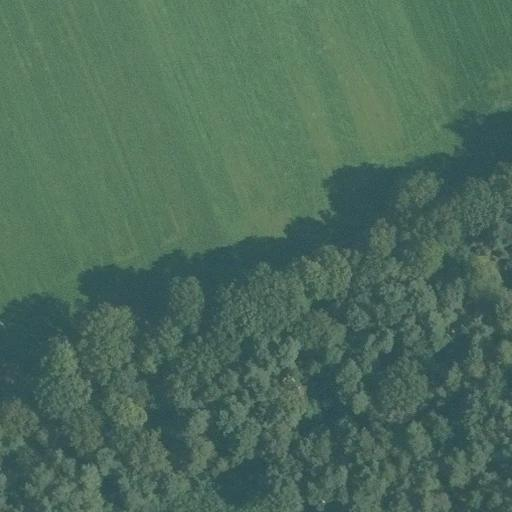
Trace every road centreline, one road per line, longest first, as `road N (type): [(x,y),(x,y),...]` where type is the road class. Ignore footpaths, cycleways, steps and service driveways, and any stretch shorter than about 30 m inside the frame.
road 1 (track): [(82,377),(511,184)]
road 2 (track): [(82,377),(126,511)]
